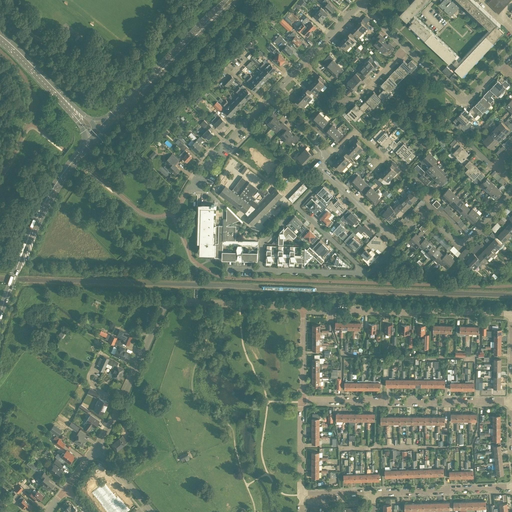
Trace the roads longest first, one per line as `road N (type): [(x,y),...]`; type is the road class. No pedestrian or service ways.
road 1 (residential): [(301,399),(511,400)]
road 2 (residential): [(511,313),(303,306)]
road 3 (primary): [(0,312),(52,189),(94,136)]
road 4 (residential): [(296,206),(261,243),(261,269),(365,273)]
road 5 (residential): [(303,306),(173,302),(159,313)]
road 6 (residential): [(98,446),(159,313)]
road 7 (residential): [(373,492),(511,487)]
road 8 (residential): [(269,98),(359,3)]
road 9 (residential): [(499,65),(459,99),(406,48)]
road 10 (residential): [(187,189),(269,98)]
